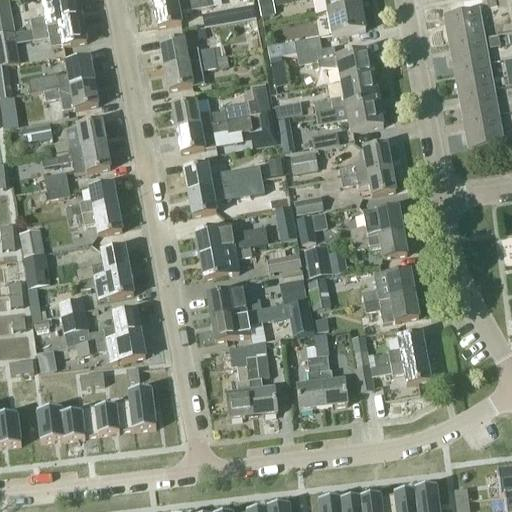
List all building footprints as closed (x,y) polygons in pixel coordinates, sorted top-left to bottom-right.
[(29,22),(31,32),(32,32),(48,29),(82,22),(77,0),(73,0),(40,7),(41,16),(42,20),(30,22),(29,22)] [(150,0),(152,8),(192,0),(150,0)] [(205,8),(203,0),(192,0),(152,8),(156,31),(181,26),(179,16),(190,14),(189,12),(205,8)] [(312,1),(317,0),(324,0),(327,15),(361,8),(359,0),(294,0),(295,4),(312,1)] [(272,1),(258,4),(261,20),(275,17),(272,1)] [(256,21),(253,2),(245,4),(246,10),(203,19),(205,31),(256,21)] [(0,5),(0,38),(14,36),(9,4),(0,5)] [(365,33),(361,8),(327,15),(331,40),(365,33)] [(443,19),(448,46),(484,39),(479,13),(443,19)] [(32,32),(31,32),(33,43),(48,41),(50,51),(62,49),(63,52),(87,47),(82,22),(48,29),(32,32)] [(0,38),(0,70),(7,69),(20,67),(14,36),(0,38)] [(488,66),(484,39),(448,46),(453,72),(488,66)] [(296,57),(321,53),(319,40),(294,46),(296,57)] [(160,47),(164,71),(215,61),(213,51),(186,57),(184,42),(160,47)] [(215,61),(226,59),(224,49),(213,51),(215,61)] [(339,73),(341,87),(374,80),(369,55),(337,61),(323,64),(321,53),(296,57),(299,69),(317,65),(319,72),(339,73)] [(217,73),(228,71),(226,59),(215,61),(217,70),(217,73)] [(215,61),(164,71),(169,95),(193,89),(203,88),(200,74),(217,70),(215,61)] [(90,62),(66,67),(68,78),(57,80),(57,78),(27,84),(30,98),(44,95),(59,92),(94,85),(90,62)] [(488,66),(453,72),(458,98),(493,91),(488,66)] [(13,100),(7,69),(0,70),(0,92),(2,102),(13,100)] [(316,117),(378,106),(374,80),(341,87),(344,102),(331,104),(314,107),(316,117)] [(94,85),(59,92),(44,95),(46,106),(60,103),(63,115),(75,113),(75,115),(99,109),(94,85)] [(493,91),(458,98),(463,125),(498,119),(493,91)] [(171,110),(176,134),(249,119),(246,106),(224,110),(224,113),(198,119),(195,105),(171,110)] [(378,106),(316,117),(318,130),(348,125),(350,137),(383,130),(378,106)] [(284,109),(274,111),(276,122),(286,120),(284,109)] [(15,113),(1,115),(3,128),(17,126),(15,113)] [(262,134),(249,136),(252,152),(278,147),(272,116),(259,118),(262,134)] [(249,119),(176,134),(180,158),(204,153),(214,151),(212,137),(228,134),(229,137),(252,133),(249,119)] [(503,145),(498,119),(463,125),(467,152),(503,145)] [(294,157),(289,123),(277,125),(282,159),(294,157)] [(82,153),(106,149),(101,125),(78,130),(82,153)] [(52,142),(49,129),(22,134),(24,147),(52,142)] [(339,149),(337,136),(313,141),(314,153),(339,149)] [(54,149),(55,158),(71,155),(69,145),(54,149)] [(339,171),(341,181),(390,172),(386,147),(363,151),(365,167),(354,168),(339,171)] [(82,153),(71,155),(55,158),(57,169),(73,166),(75,178),(86,176),(87,178),(110,173),(106,149),(82,153)] [(317,174),(314,157),(291,161),(294,178),(317,174)] [(271,180),(283,178),(281,162),(268,164),(271,180)] [(207,168),(183,173),(187,197),(238,187),(236,178),(219,180),(209,182),(208,178),(207,168)] [(390,172),(341,181),(342,191),(358,188),(358,190),(369,188),(371,200),(394,195),(390,172)] [(46,193),(68,189),(66,177),(44,181),(46,193)] [(238,187),(187,197),(191,221),(215,216),(214,209),(213,204),(223,202),(223,200),(239,197),(240,198),(256,195),(254,184),(238,187)] [(67,221),(117,212),(113,188),(90,193),(92,204),(81,206),(81,208),(65,211),(67,221)] [(70,200),(68,189),(46,193),(48,204),(70,200)] [(323,215),(320,200),(293,206),(296,220),(323,215)] [(350,232),(352,243),(402,234),(397,209),(374,214),(376,228),(365,230),(350,232)] [(291,211),(275,214),(280,245),(296,243),(291,211)] [(117,212),(67,221),(68,231),(84,228),(85,231),(96,229),(98,240),(121,236),(117,212)] [(325,217),(298,221),(301,237),(303,248),(316,246),(314,235),(327,233),(325,217)] [(218,231),(194,236),(198,260),(249,250),(249,251),(266,248),(264,237),(248,240),(231,244),(230,236),(229,234),(219,235),(218,231)] [(12,232),(0,233),(0,240),(0,242),(13,241),(12,232)] [(44,258),(40,234),(19,238),(23,262),(44,258)] [(406,257),(402,234),(352,243),(354,253),(369,250),(369,253),(381,251),(382,262),(406,257)] [(13,241),(0,242),(1,251),(14,249),(13,241)] [(249,250),(198,260),(203,284),(227,279),(240,276),(237,263),(251,260),(249,251),(249,250)] [(92,272),(77,275),(78,285),(105,280),(128,276),(124,251),(101,256),(103,267),(92,269),(92,272)] [(332,278),(327,251),(303,255),(308,283),(332,278)] [(49,290),(44,258),(23,262),(27,293),(49,290)] [(301,271),(298,258),(267,264),(269,277),(301,271)] [(362,296),(364,307),(379,304),(379,306),(390,304),(390,302),(414,298),(410,273),(374,279),(377,293),(362,296)] [(105,280),(78,285),(80,295),(96,292),(98,306),(132,299),(128,276),(105,280)] [(302,283),(283,287),(287,308),(306,304),(302,283)] [(331,311),(326,283),(307,287),(312,314),(331,311)] [(21,290),(8,291),(9,300),(22,298),(21,290)] [(32,297),(37,322),(46,320),(40,295),(32,297)] [(210,323),(261,314),(259,304),(243,307),(241,295),(230,297),(230,295),(206,300),(210,323)] [(22,298),(9,300),(10,308),(23,307),(22,298)] [(383,327),(394,325),(418,320),(414,298),(390,302),(390,304),(379,306),(379,304),(364,307),(366,316),(380,313),(383,327)] [(58,308),(60,321),(84,316),(82,303),(58,308)] [(314,338),(309,310),(288,314),(293,341),(314,338)] [(261,314),(210,323),(214,347),(239,342),(250,340),(248,326),(263,323),(281,320),(279,311),(261,314)] [(88,338),(90,347),(140,338),(136,314),(112,319),(114,331),(103,333),(103,335),(88,338)] [(87,333),(84,316),(60,321),(63,337),(87,333)] [(24,321),(11,323),(12,331),(25,330),(24,321)] [(316,337),(329,334),(327,322),(314,324),(316,337)] [(36,335),(50,333),(49,324),(34,327),(36,335)] [(388,357),(374,360),(376,370),(426,361),(422,337),(398,341),(400,353),(388,355),(388,357)] [(144,361),(140,338),(90,347),(77,350),(79,362),(92,359),(92,357),(107,354),(109,368),(144,361)] [(326,338),(314,340),(316,349),(327,347),(326,338)] [(264,346),(244,350),(245,351),(246,362),(256,361),(265,360),(264,346)] [(245,351),(235,352),(237,371),(247,370),(246,362),(245,351)] [(308,363),(317,361),(316,351),(306,352),(308,363)] [(366,355),(353,357),(356,374),(369,371),(366,355)] [(327,360),(317,361),(324,412),(348,409),(345,383),(332,385),(331,375),(329,376),(327,360)] [(246,362),(247,370),(253,421),(277,418),(274,393),(262,395),(261,383),(258,383),(256,361),(246,362)] [(300,416),(324,412),(317,361),(308,363),(309,378),(307,379),(308,389),(296,390),(300,416)] [(356,374),(353,374),(357,398),(373,395),(371,381),(392,377),(393,380),(404,378),(406,389),(430,385),(426,361),(376,370),(369,371),(356,374)] [(29,365),(20,366),(22,378),(30,377),(29,365)] [(20,366),(12,367),(13,379),(22,378),(20,366)] [(253,421),(247,370),(237,371),(238,387),(237,387),(238,398),(226,399),(229,424),(253,421)] [(134,373),(126,374),(127,387),(136,386),(134,373)] [(99,377),(91,378),(93,391),(101,390),(99,377)] [(91,378),(82,379),(84,392),(93,391),(91,378)] [(151,393),(128,396),(133,434),(133,436),(156,433),(151,393)] [(96,411),(95,411),(99,440),(119,437),(119,436),(133,434),(128,396),(127,396),(128,405),(112,407),(113,411),(96,413),(96,411)] [(61,413),(60,413),(64,444),(64,446),(85,443),(84,442),(99,440),(95,411),(78,413),(79,416),(62,419),(61,413)] [(60,413),(36,416),(40,447),(64,444),(60,413)] [(17,418),(0,420),(0,452),(21,449),(17,418)] [(511,474),(496,476),(499,501),(503,501),(503,500),(511,498),(511,474)] [(438,511),(436,491),(414,493),(415,511),(438,511)] [(413,495),(394,497),(395,511),(415,511),(414,493),(413,494),(413,495)] [(467,496),(454,497),(455,506),(468,504),(467,496)] [(380,499),(360,502),(360,511),(395,511),(394,497),(393,498),(393,499),(380,501),(380,499)] [(504,511),(511,511),(511,498),(503,500),(503,501),(504,511)] [(341,502),(340,503),(340,511),(360,511),(360,502),(341,504),(341,502)] [(340,511),(340,503),(317,505),(318,511),(340,511)]
